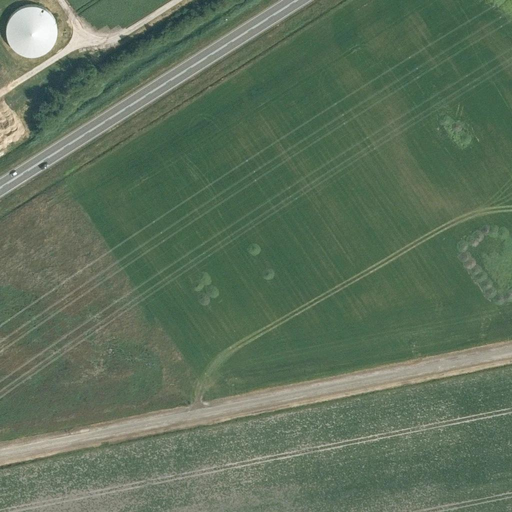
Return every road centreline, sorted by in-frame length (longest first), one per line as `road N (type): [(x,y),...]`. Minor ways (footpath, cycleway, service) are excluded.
road 1 (unclassified): [(0,453),(511,351)]
road 2 (trunk): [(0,187),(295,0)]
